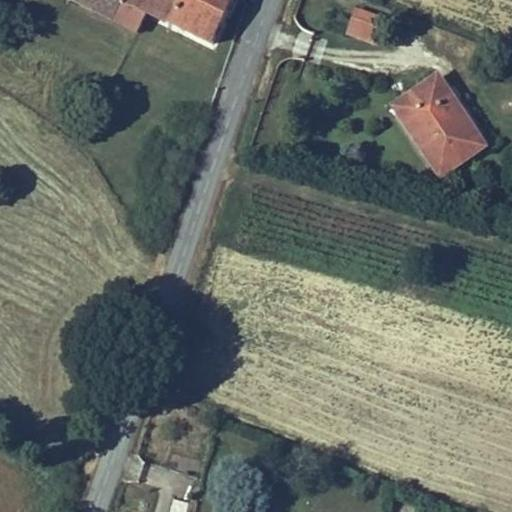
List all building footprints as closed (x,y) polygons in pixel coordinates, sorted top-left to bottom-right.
[(226,25),(238,0),(64,0),(67,1),(67,0),(119,0),(109,20),(134,32),(145,10),(215,47),(226,25)] [(70,0),(109,20),(119,0),(70,0)] [(373,43),(383,16),(356,6),(346,33),(373,43)] [(415,103),(398,114),(441,177),(480,151),(457,117),(462,114),(438,78),(411,97),(415,103)] [(411,97),(394,108),(398,114),(415,103),(411,97)] [(485,148),(462,114),(457,117),(480,151),(485,148)] [(187,511),(189,505),(175,500),(171,511),(187,511)]
